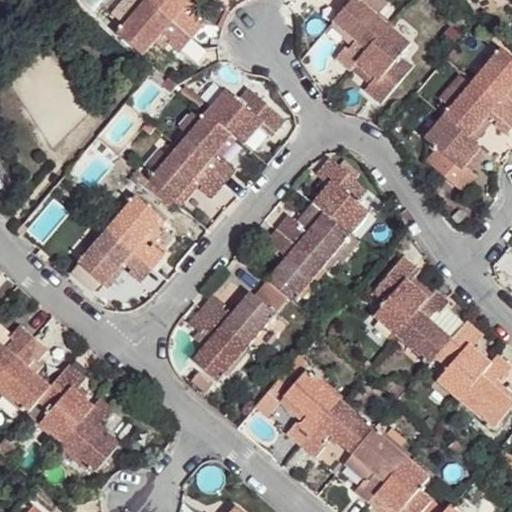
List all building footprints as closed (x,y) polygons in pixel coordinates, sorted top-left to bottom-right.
[(124,0),(111,15),(124,27),(147,0),(146,0),(124,0)] [(192,39),(147,0),(124,27),(117,35),(143,57),(163,34),(171,41),(168,44),(180,54),(192,39)] [(147,0),(192,39),(204,25),(193,16),(190,19),(185,14),(182,11),(191,0),(147,0)] [(191,0),(182,11),(185,14),(196,0),(191,0)] [(352,0),(351,2),(333,23),(356,43),(353,46),(349,51),(345,48),(335,59),(350,72),(352,70),(357,64),(389,26),(378,16),(359,0),(352,0)] [(382,0),(359,0),(378,16),(388,4),(382,0)] [(330,26),(353,46),(356,43),(333,23),(330,26)] [(389,26),(357,64),(375,79),(370,85),(365,92),(381,105),(413,67),(401,57),(411,44),(389,26)] [(163,34),(156,43),(164,50),(169,45),(168,44),(171,41),(163,34)] [(511,57),(502,49),(473,83),(511,117),(511,97),(508,94),(511,89),(511,57)] [(357,64),(352,70),(370,85),(375,79),(357,64)] [(442,101),(451,109),(471,85),(460,76),(440,99),(442,101)] [(163,85),(171,92),(178,85),(169,77),(163,85)] [(511,129),(511,117),(473,83),(471,85),(451,109),(442,101),(437,107),(446,115),(444,117),(469,140),(489,116),(495,121),(497,123),(495,126),(506,136),(511,129)] [(186,87),(181,93),(200,107),(205,102),(186,87)] [(225,91),(207,114),(245,146),(260,128),(272,138),(287,121),(248,89),(237,101),(225,91)] [(175,145),(178,148),(201,121),(192,113),(179,128),(185,133),(175,145)] [(201,121),(178,148),(224,186),(237,172),(225,162),(222,165),(219,162),(214,158),(232,137),(205,115),(201,121)] [(469,140),(475,145),(495,121),(489,116),(469,140)] [(469,140),(444,117),(425,140),(437,150),(426,162),(465,194),(478,178),(466,167),(481,150),(475,145),(469,140)] [(155,128),(148,122),(143,129),(149,135),(155,128)] [(232,137),(214,158),(219,162),(237,141),(232,137)] [(145,164),(156,173),(178,148),(175,145),(166,155),(159,149),(145,164)] [(156,173),(149,181),(152,183),(173,202),(175,203),(195,180),(203,188),(200,191),(212,201),(224,186),(178,148),(156,173)] [(483,151),(481,150),(466,167),(467,169),(483,151)] [(325,214),(350,235),(369,212),(357,202),(367,190),(330,159),(316,175),(328,185),(313,204),(325,214)] [(137,172),(130,180),(141,189),(148,181),(137,172)] [(195,180),(175,203),(181,208),(200,185),(195,180)] [(152,183),(147,189),(169,207),(173,202),(152,183)] [(135,197),(107,230),(153,269),(165,255),(154,246),(151,249),(142,242),(162,219),(135,197)] [(298,229),(306,236),(325,214),(313,204),(296,223),(300,226),(298,229)] [(322,268),(350,235),(325,214),(306,236),(298,229),(300,226),(296,223),(289,217),(277,231),(322,268)] [(81,255),(84,257),(107,230),(104,227),(81,255)] [(153,269),(107,230),(84,257),(70,274),(93,293),(101,283),(105,287),(124,265),(127,267),(132,271),(129,274),(141,284),(153,269)] [(287,260),(268,282),(289,299),(293,303),(322,268),(277,231),(264,246),(276,255),(278,252),(284,257),(287,260)] [(350,235),(322,268),(327,273),(330,270),(338,260),(342,263),(359,242),(350,235)] [(265,279),(268,282),(287,260),(284,257),(265,279)] [(374,318),(396,337),(429,299),(411,283),(414,279),(420,271),(404,258),(371,296),(384,307),(374,318)] [(124,265),(105,287),(108,289),(127,267),(124,265)] [(414,279),(411,283),(429,299),(433,295),(414,279)] [(268,282),(255,297),(276,314),(289,299),(268,282)] [(450,303),(436,291),(433,295),(429,299),(396,337),(430,365),(434,360),(453,339),(431,321),(438,312),(440,315),(446,308),(450,303)] [(213,295),(201,310),(247,349),(276,314),(255,297),(250,293),(231,316),(223,309),(226,306),(213,295)] [(438,312),(431,321),(453,339),(466,324),(446,308),(440,315),(438,312)] [(247,349),(201,310),(189,324),(199,333),(194,339),(204,348),(193,361),(218,383),(247,349)] [(309,328),(317,336),(324,329),(315,321),(309,328)] [(453,339),(434,360),(447,371),(437,383),(458,400),(491,362),(474,348),(484,337),(467,322),(466,324),(453,339)] [(0,325),(0,377),(33,338),(20,327),(12,336),(0,325)] [(33,338),(0,377),(0,388),(22,407),(28,413),(51,387),(36,374),(38,371),(44,365),(40,361),(48,351),(33,338)] [(491,362),(458,400),(493,430),(511,407),(511,403),(492,386),(496,381),(499,377),(503,379),(511,368),(497,356),(491,362)] [(368,361),(363,366),(366,370),(371,365),(368,361)] [(87,379),(70,365),(53,384),(51,387),(28,413),(41,424),(40,425),(63,445),(94,406),(76,391),(87,379)] [(38,371),(36,374),(51,387),(53,384),(38,371)] [(200,373),(192,382),(205,393),(213,384),(200,373)] [(287,435),(302,448),(341,403),(339,401),(315,380),(307,373),(284,398),(306,418),(303,423),(299,426),(297,424),(287,435)] [(315,380),(339,401),(342,398),(317,376),(315,380)] [(397,380),(388,389),(399,399),(407,390),(397,380)] [(511,394),(496,381),(492,386),(511,403),(511,394)] [(0,388),(0,394),(19,411),(22,407),(0,388)] [(268,394),(255,409),(268,419),(281,404),(268,394)] [(303,423),(306,418),(284,398),(280,402),(303,423)] [(94,406),(63,445),(89,467),(96,473),(118,448),(96,429),(98,426),(103,420),(105,423),(115,411),(101,399),(94,406)] [(341,403),(302,448),(315,459),(325,447),(322,445),(330,436),(353,456),(374,432),(341,403)] [(380,424),(374,432),(353,456),(375,475),(368,484),(365,481),(364,482),(355,493),(370,506),(371,504),(377,498),(409,461),(407,460),(380,437),(384,432),(386,429),(380,424)] [(98,426),(96,429),(118,448),(121,444),(98,426)] [(384,432),(380,437),(407,460),(411,456),(384,432)] [(456,441),(449,448),(457,455),(464,448),(456,441)] [(89,467),(63,445),(60,448),(86,470),(89,467)] [(353,456),(345,465),(364,482),(365,481),(368,484),(375,475),(353,456)] [(409,461),(377,498),(393,511),(422,511),(432,501),(419,490),(430,478),(409,461)] [(393,511),(377,498),(371,504),(379,511),(393,511)] [(432,501),(422,511),(439,511),(441,509),(432,501)]
